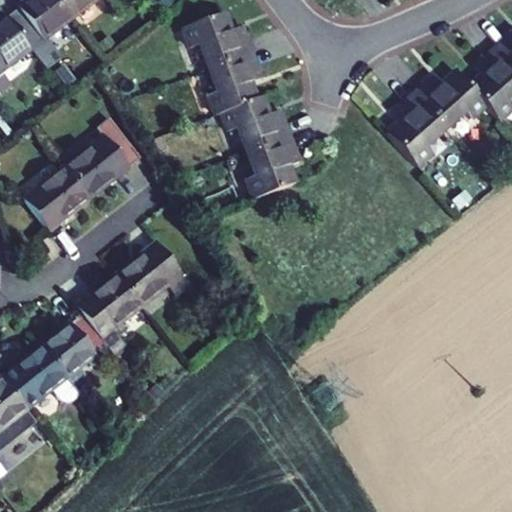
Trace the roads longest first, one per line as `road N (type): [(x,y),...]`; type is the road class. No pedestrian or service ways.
road 1 (residential): [(284,0),(315,38),(343,47),(461,0)]
road 2 (residential): [(0,292),(42,281),(166,187)]
